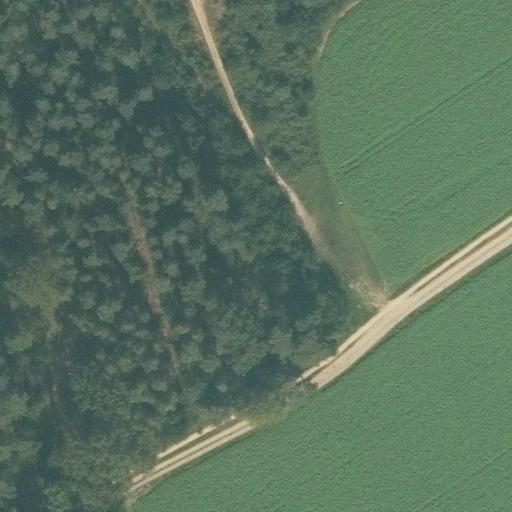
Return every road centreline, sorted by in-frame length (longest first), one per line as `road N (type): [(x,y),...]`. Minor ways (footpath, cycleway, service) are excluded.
road 1 (track): [(98,511),(365,346),(511,238)]
road 2 (track): [(198,0),(262,159),(365,346)]
road 3 (track): [(262,159),(139,0)]
